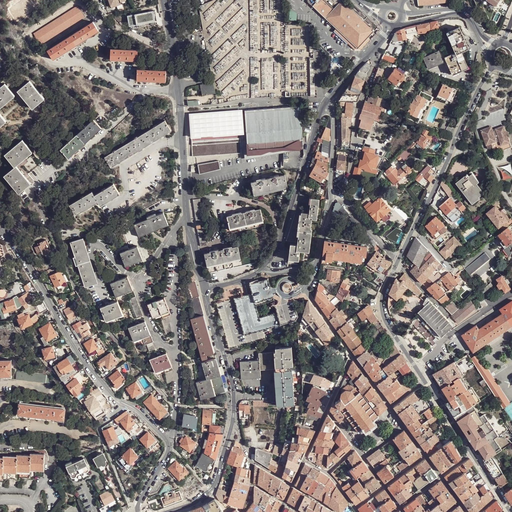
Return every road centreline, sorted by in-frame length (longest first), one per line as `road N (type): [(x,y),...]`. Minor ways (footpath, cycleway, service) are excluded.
road 1 (residential): [(0,228),(79,354),(166,440)]
road 2 (residential): [(167,511),(210,490),(233,415),(204,289)]
road 3 (tertiary): [(491,61),(411,229)]
road 4 (residential): [(263,267),(277,252),(325,102)]
road 5 (residential): [(187,220),(171,50)]
road 6 (tertiary): [(424,381),(498,494)]
road 7 (tertiary): [(397,260),(382,311),(424,381)]
